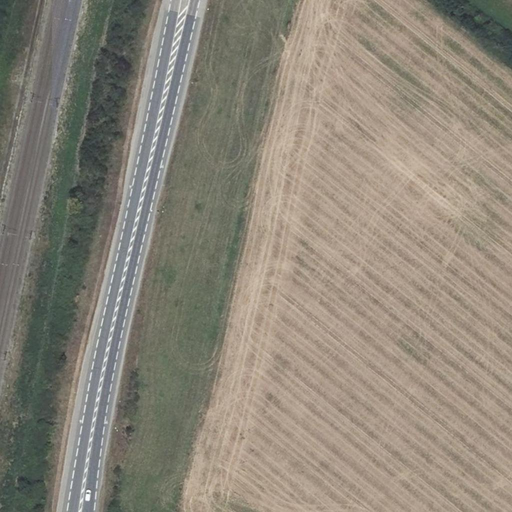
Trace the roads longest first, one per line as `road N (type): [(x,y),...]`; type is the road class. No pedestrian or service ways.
road 1 (primary): [(87,511),(194,0)]
road 2 (primary): [(175,0),(73,511)]
road 3 (track): [(41,0),(0,195)]
